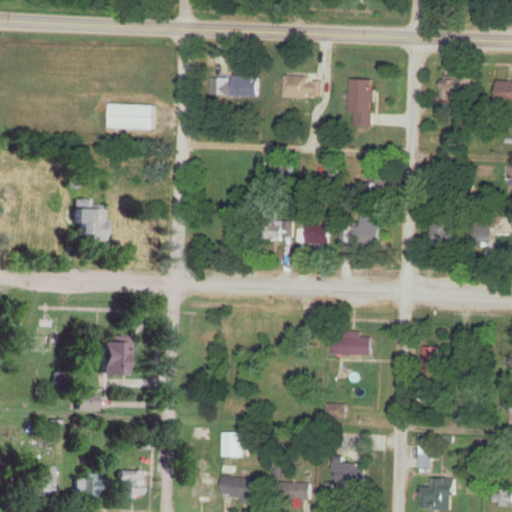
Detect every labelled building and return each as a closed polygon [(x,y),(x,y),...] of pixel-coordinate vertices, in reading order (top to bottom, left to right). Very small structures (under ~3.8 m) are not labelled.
[(259,97),(259,78),(219,78),(219,97),(259,97)] [(324,78),(286,78),(286,99),(324,99),(324,78)] [(470,78),(443,78),(443,101),(470,101),(470,78)] [(355,128),(374,128),(375,80),(352,80),(351,114),(355,114),(355,128)] [(511,82),(500,82),(499,104),(511,103),(511,82)] [(154,105),(108,105),(108,130),(154,130),(154,105)] [(387,196),(387,173),(370,173),(370,196),(387,196)] [(100,207),(88,206),(88,201),(74,200),(73,237),(84,237),(84,242),(99,242),(100,207)] [(433,220),(433,249),(454,249),(454,220),(433,220)] [(267,241),(292,241),(292,222),(267,222),(267,241)] [(497,246),(497,224),(478,224),(478,246),(497,246)] [(331,245),(331,226),(307,226),(307,245),(331,245)] [(380,228),(359,227),(359,245),(380,246),(380,228)] [(52,321),(33,321),(33,353),(52,353),(52,321)] [(511,337),(500,342),(507,362),(511,360),(511,337)] [(98,376),(126,376),(126,338),(98,338),(98,376)] [(337,338),(337,356),(374,356),(374,338),(337,338)] [(426,348),(426,379),(440,379),(440,348),(426,348)] [(95,394),(74,394),(74,412),(95,412),(95,394)] [(348,423),(348,405),(327,405),(327,423),(348,423)] [(245,433),(225,433),(225,458),(245,458),(245,433)] [(420,470),(434,470),(434,435),(420,435),(420,470)] [(366,485),(366,463),(340,463),(340,485),(366,485)] [(52,468),(30,468),(30,497),(52,497),(52,468)] [(116,499),(139,499),(139,472),(116,472),(116,499)] [(96,499),(96,474),(84,474),(84,480),(73,480),(73,500),(96,499)] [(263,480),(224,477),(222,499),(261,502),(263,480)] [(192,478),(192,503),(217,503),(217,478),(192,478)] [(455,511),(455,480),(431,480),(431,489),(423,489),(423,511),(455,511)] [(313,501),(313,484),(283,484),(283,501),(313,501)] [(511,508),(511,491),(497,491),(497,508),(511,508)]
